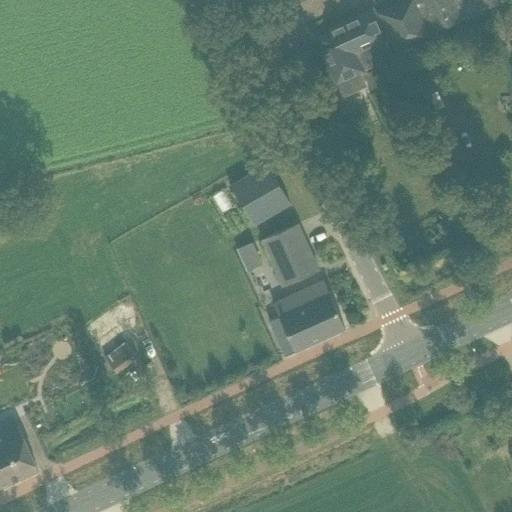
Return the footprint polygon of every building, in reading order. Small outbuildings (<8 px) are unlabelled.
[(381,14),(397,50),(505,0),(399,0),(401,5),(381,14)] [(322,50),(319,52),(330,76),(326,78),(335,100),(364,86),(359,75),(365,72),(364,68),(379,61),(393,55),(386,40),(372,9),(327,30),(329,33),(322,36),(323,39),(322,43),(319,44),(322,50)] [(432,63),(411,72),(417,86),(438,77),(432,63)] [(231,188),(255,225),(289,204),(265,166),(231,188)] [(262,240),(283,286),(318,270),(297,224),(262,240)] [(238,249),(244,264),(259,257),(253,242),(238,249)] [(344,328),(323,284),(303,293),(309,305),(304,307),(270,322),(285,355),(295,351),(344,328)] [(26,398),(17,378),(0,386),(10,406),(26,398)] [(0,426),(0,439),(0,440),(0,439),(0,487),(37,471),(15,420),(0,426)]
